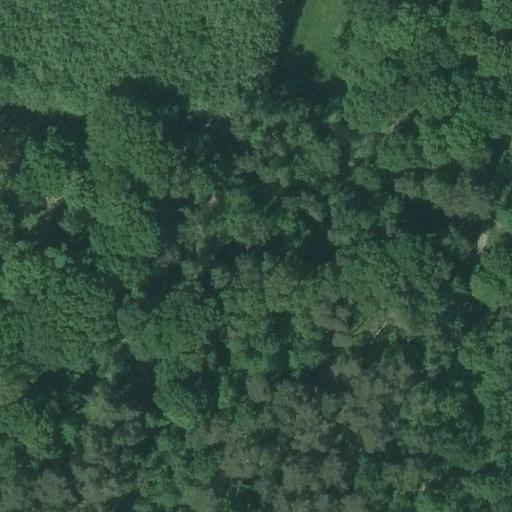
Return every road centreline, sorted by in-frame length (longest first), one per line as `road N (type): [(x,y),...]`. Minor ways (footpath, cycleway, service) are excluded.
road 1 (track): [(511,151),(420,511)]
road 2 (track): [(220,284),(307,252),(511,235)]
